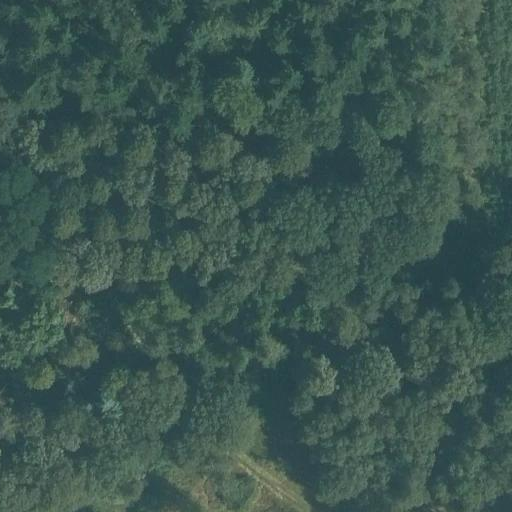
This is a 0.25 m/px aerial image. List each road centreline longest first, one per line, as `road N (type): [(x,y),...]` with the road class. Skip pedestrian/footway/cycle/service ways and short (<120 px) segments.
road 1 (track): [(0,257),(319,270),(408,268),(511,246)]
road 2 (track): [(313,511),(188,400),(140,334),(108,263)]
